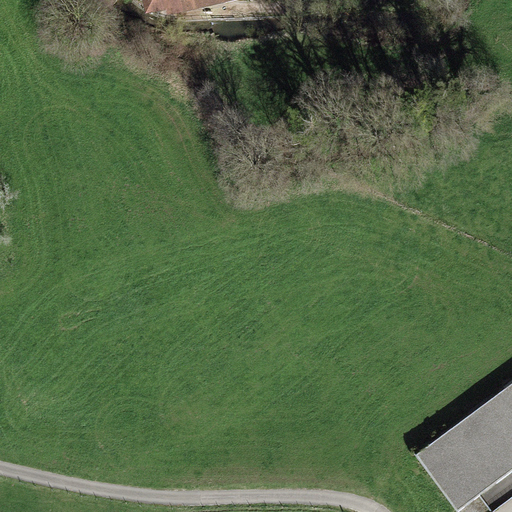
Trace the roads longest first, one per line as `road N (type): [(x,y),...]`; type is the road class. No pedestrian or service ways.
road 1 (residential): [(0,469),(94,493),(299,498),(366,511)]
road 2 (motorway): [(511,399),(363,511)]
